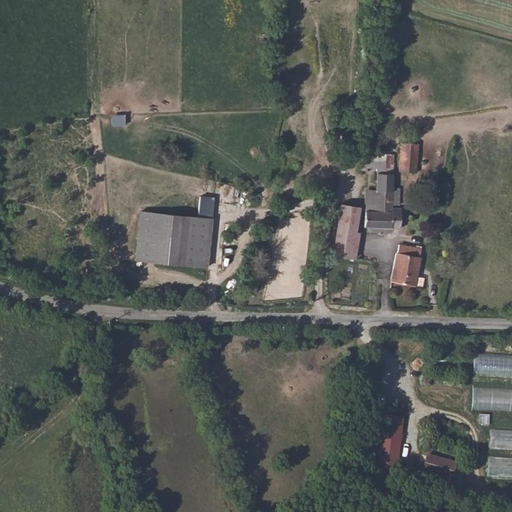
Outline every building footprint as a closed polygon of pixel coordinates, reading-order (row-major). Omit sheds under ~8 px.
[(402,142),(398,171),(416,173),(419,144),(402,142)] [(369,156),(359,170),(368,173),(369,169),(377,169),(376,197),(376,212),(365,211),(365,227),(399,228),(400,209),(394,208),(394,217),(391,217),(392,205),(399,205),(399,187),(392,187),(394,154),(378,154),(378,151),(372,151),(371,156),(369,156)] [(198,213),(213,215),(215,196),(200,194),(198,213)] [(366,197),(365,211),(376,212),(376,197),(366,197)] [(351,258),(352,254),(355,233),(353,232),(356,207),(341,204),(333,254),(351,258)] [(140,208),(133,256),(204,264),(211,216),(140,208)] [(420,248),(397,244),(390,280),(416,285),(421,256),(418,256),(420,248)] [(511,355),(475,353),(473,372),(511,374),(511,355)] [(511,387),(469,385),(468,406),(511,408),(511,387)] [(385,415),(380,465),(401,467),(405,417),(385,415)] [(429,455),(425,471),(453,479),(458,462),(429,455)] [(483,475),(511,476),(511,457),(484,456),(483,475)]
